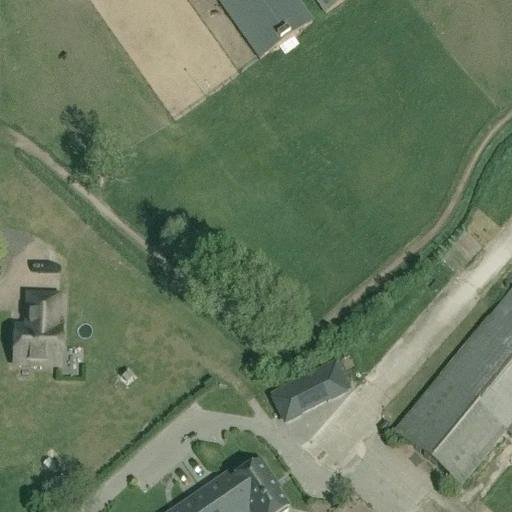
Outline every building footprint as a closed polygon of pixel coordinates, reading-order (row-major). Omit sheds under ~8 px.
[(216,0),(259,61),(312,24),(294,0),(216,0)] [(314,0),(325,15),(346,0),(314,0)] [(511,438),(511,291),(440,379),(392,433),(461,491),(506,434),(511,438)] [(56,331),(57,299),(28,298),(27,330),(16,329),(14,366),(59,367),(60,332),(56,331)] [(86,478),(201,385),(161,335),(45,428),(86,478)] [(344,395),(330,368),(314,375),(328,402),(344,395)] [(287,389),(272,397),(285,424),(301,416),(287,389)] [(287,511),(286,510),(288,509),(272,486),(274,485),(260,464),(222,489),(218,484),(204,493),(216,511),(287,511)] [(216,511),(204,493),(176,511),(216,511)] [(503,511),(492,500),(478,511),(503,511)]
